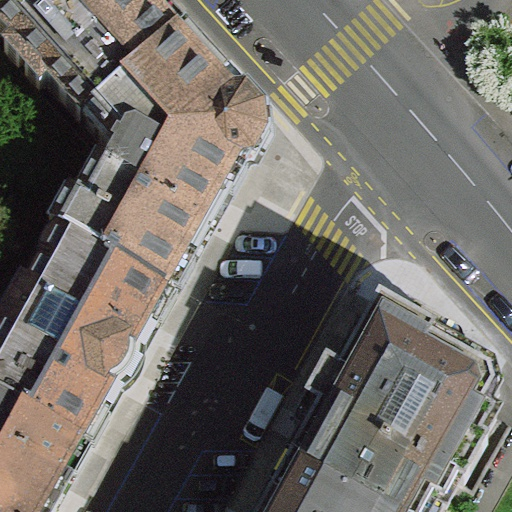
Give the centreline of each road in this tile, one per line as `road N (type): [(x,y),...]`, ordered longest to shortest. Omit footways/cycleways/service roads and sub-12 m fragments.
road 1 (residential): [(156,511),(403,105)]
road 2 (tertiary): [(403,105),(511,234)]
road 3 (tertiary): [(307,0),(403,105)]
road 4 (residential): [(493,0),(403,105)]
